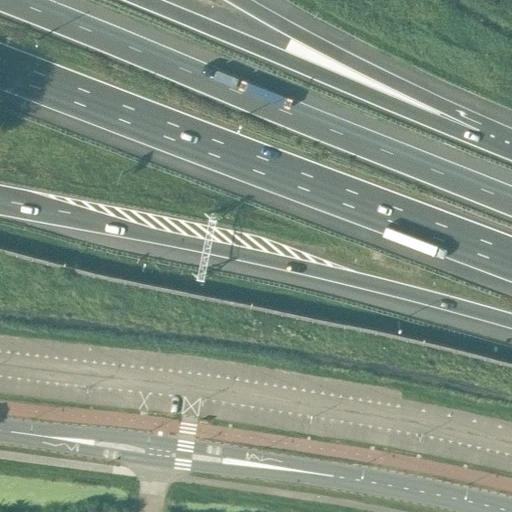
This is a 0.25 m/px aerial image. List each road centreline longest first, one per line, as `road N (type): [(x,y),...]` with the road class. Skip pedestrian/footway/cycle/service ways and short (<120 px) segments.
road 1 (motorway): [(0,64),(511,259)]
road 2 (motorway): [(511,198),(4,0)]
road 3 (motorway): [(0,204),(511,314)]
road 4 (unclassified): [(510,511),(319,473),(0,432)]
road 5 (motorway): [(473,135),(141,0)]
road 6 (motorway): [(473,135),(247,0)]
